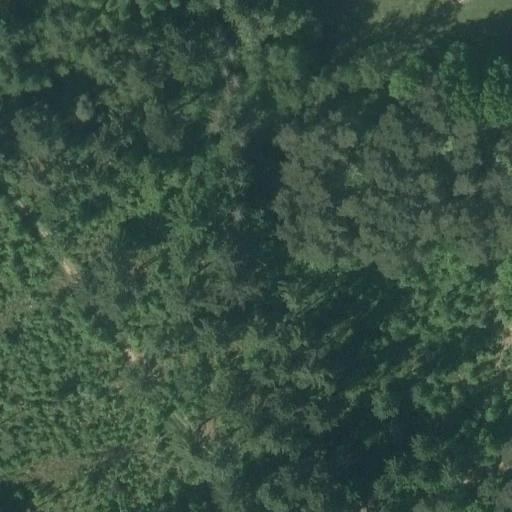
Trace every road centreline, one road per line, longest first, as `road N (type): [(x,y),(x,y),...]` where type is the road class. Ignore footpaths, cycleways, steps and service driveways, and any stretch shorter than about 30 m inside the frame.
road 1 (track): [(207,463),(207,0)]
road 2 (track): [(0,191),(207,463)]
road 3 (track): [(375,511),(511,459)]
